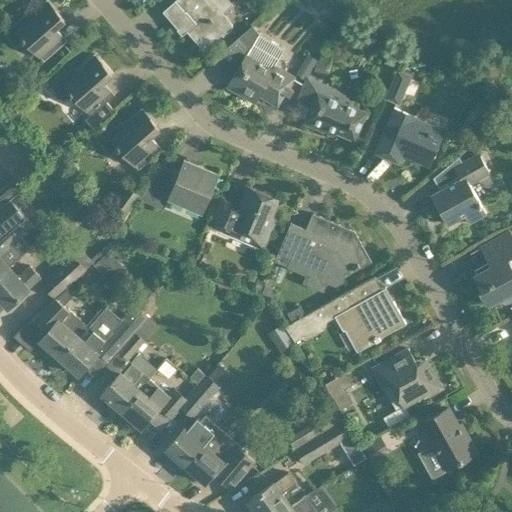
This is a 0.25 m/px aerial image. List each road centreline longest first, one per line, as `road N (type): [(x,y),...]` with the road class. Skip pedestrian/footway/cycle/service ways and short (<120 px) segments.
road 1 (unclassified): [(511,421),(394,225),(357,187),(205,120),(103,0)]
road 2 (unclassified): [(136,466),(0,363)]
